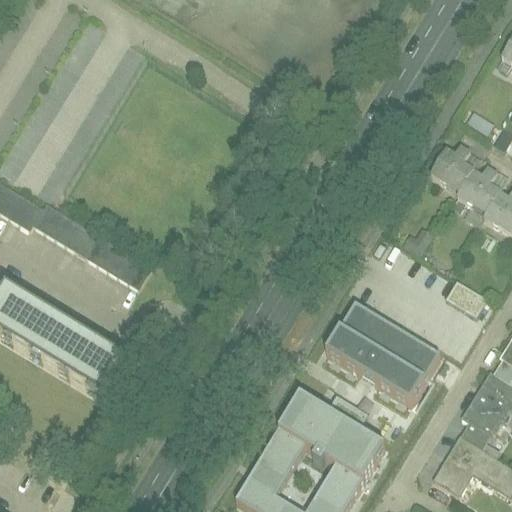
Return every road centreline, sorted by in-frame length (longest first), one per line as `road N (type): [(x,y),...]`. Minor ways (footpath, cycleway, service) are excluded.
road 1 (tertiary): [(452,0),(151,511)]
road 2 (residential): [(511,323),(405,493)]
road 3 (residential): [(0,252),(142,331)]
